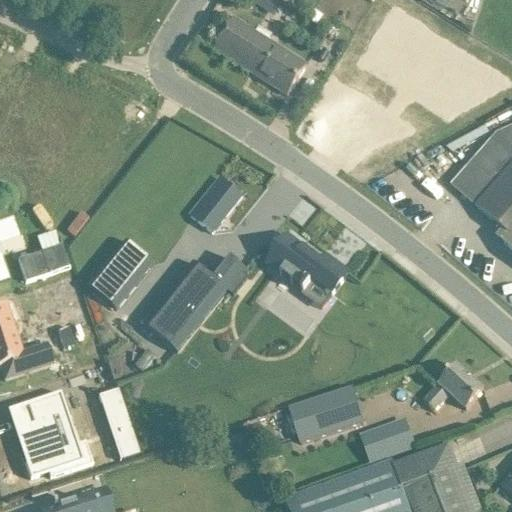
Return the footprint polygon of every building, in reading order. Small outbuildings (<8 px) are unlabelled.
[(270,0),(247,0),(274,19),(282,8),(270,0)] [(511,60),(418,2),(414,0),(382,0),(336,69),(451,140),(511,106),(511,60)] [(219,27),(209,21),(197,41),(206,47),(213,35),(219,27)] [(234,22),(225,36),(214,52),(288,99),(307,69),(234,22)] [(0,62),(0,123),(2,125),(21,84),(11,78),(15,69),(0,62)] [(110,118),(82,157),(104,172),(94,185),(110,196),(140,156),(130,150),(142,133),(110,118)] [(511,127),(495,135),(449,187),(472,207),(473,206),(475,208),(474,209),(511,242),(505,249),(511,255),(511,127)] [(161,220),(194,182),(181,171),(172,182),(164,174),(140,201),(161,220)] [(213,236),(243,199),(221,181),(191,219),(213,236)] [(30,209),(27,199),(17,202),(20,212),(30,209)] [(0,269),(13,264),(2,235),(18,229),(13,217),(0,221),(0,269)] [(126,244),(89,291),(117,313),(154,267),(126,244)] [(284,245),(268,266),(281,276),(280,276),(281,277),(282,276),(292,283),(291,285),(292,285),(293,284),(303,291),(301,294),(303,295),(304,296),(314,283),(332,297),(347,277),(326,261),(322,266),(294,246),(293,247),(295,248),(292,252),(284,245)] [(194,266),(144,329),(178,356),(245,273),(231,261),(214,282),(194,266)] [(0,370),(4,384),(54,368),(47,347),(22,355),(17,356),(11,336),(15,335),(6,307),(0,308),(0,370)] [(89,314),(82,316),(98,360),(90,362),(93,369),(107,363),(89,314)] [(63,350),(74,346),(68,329),(57,333),(63,350)] [(401,352),(389,356),(393,369),(405,364),(401,352)] [(466,413),(484,393),(456,369),(443,384),(439,388),(425,405),(435,414),(450,398),(466,413)] [(353,391),(288,412),(299,447),(364,426),(353,391)] [(117,393),(98,399),(111,438),(130,431),(117,393)] [(33,427),(14,433),(25,466),(25,467),(30,483),(48,477),(50,482),(93,468),(85,445),(77,448),(76,449),(63,453),(60,443),(53,422),(67,418),(61,402),(62,402),(60,397),(27,408),(27,410),(33,427)] [(406,423),(359,433),(365,464),(413,454),(406,423)] [(480,511),(464,470),(458,473),(449,450),(394,470),(392,465),(287,503),(291,511),(480,511)] [(511,475),(499,489),(511,500),(511,475)] [(52,509),(42,511),(94,511),(90,497),(55,508),(54,507),(52,508),(52,509)]
